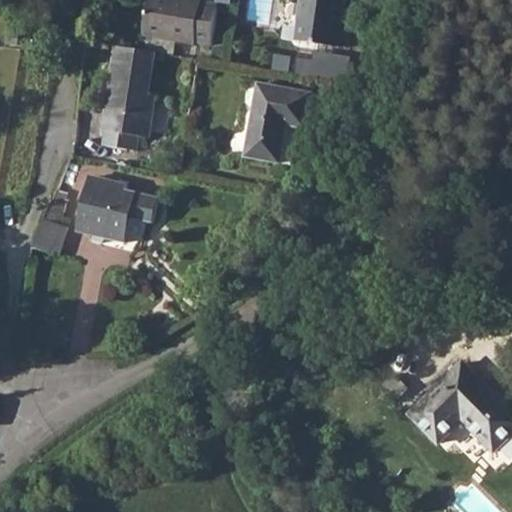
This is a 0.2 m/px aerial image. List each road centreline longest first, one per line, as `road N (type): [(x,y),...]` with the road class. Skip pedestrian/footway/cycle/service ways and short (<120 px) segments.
road 1 (residential): [(260,306),(311,260),(351,205),(405,70),(410,0)]
road 2 (residential): [(0,462),(51,406),(260,306)]
road 3 (residential): [(511,202),(260,306)]
